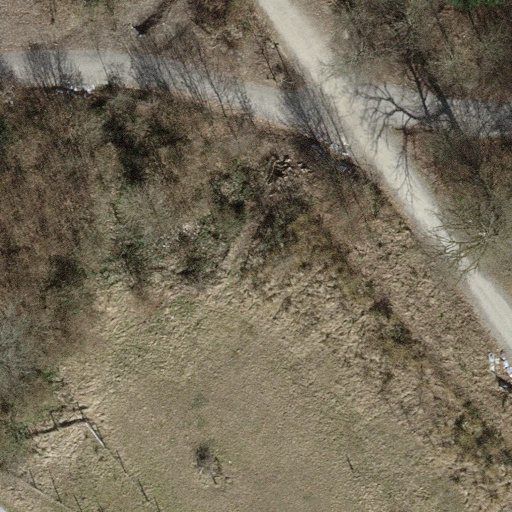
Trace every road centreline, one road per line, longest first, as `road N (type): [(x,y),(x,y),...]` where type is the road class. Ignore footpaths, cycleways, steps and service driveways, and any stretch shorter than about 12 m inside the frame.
road 1 (track): [(358,108),(511,317)]
road 2 (track): [(278,0),(358,108)]
